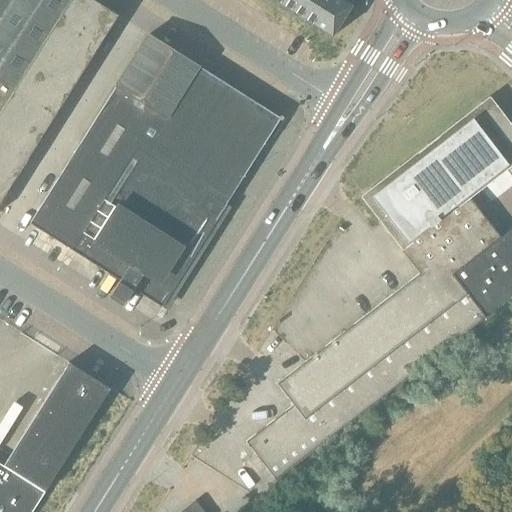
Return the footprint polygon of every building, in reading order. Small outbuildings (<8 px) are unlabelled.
[(0,83),(11,91),(69,0),(12,0),(0,19),(0,83)] [(0,0),(0,19),(12,0),(0,0)] [(70,0),(51,31),(71,44),(97,3),(92,0),(70,0)] [(271,0),(330,37),(350,6),(341,0),(271,0)] [(71,44),(91,57),(117,16),(97,3),(71,44)] [(91,57),(71,44),(51,31),(38,51),(79,77),(91,57)] [(161,307),(172,289),(280,119),(148,35),(29,224),(119,281),(111,294),(125,303),(133,290),(161,307)] [(25,71),(66,97),(79,77),(38,51),(25,71)] [(53,117),(66,97),(25,71),(13,92),(53,117)] [(0,111),(13,91),(11,91),(0,83),(0,111)] [(53,117),(13,92),(0,111),(41,137),(53,117)] [(302,398),(245,442),(274,480),(323,442),(321,439),(472,322),(481,315),(483,318),(485,317),(484,316),(511,293),(511,230),(501,239),(469,199),(511,165),(511,126),(489,97),(359,197),(379,223),(389,216),(409,241),(399,249),(418,274),(286,377),(302,398)] [(0,139),(28,157),(41,137),(0,111),(0,139)] [(0,167),(15,177),(28,157),(0,139),(0,167)] [(0,201),(15,177),(0,167),(0,201)] [(110,389),(68,363),(3,465),(44,492),(110,389)] [(31,511),(44,492),(3,465),(0,463),(0,511),(31,511)] [(203,511),(194,500),(179,511),(203,511)]
